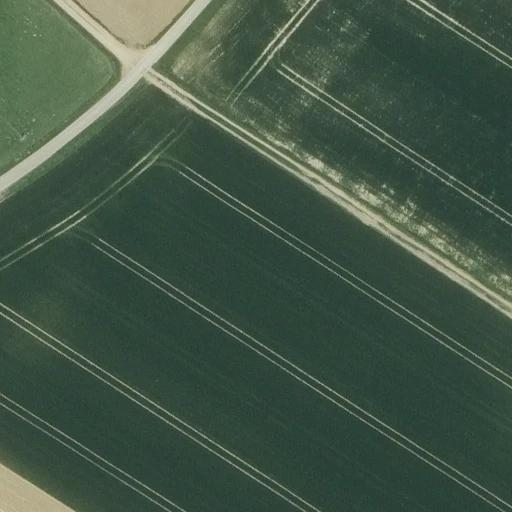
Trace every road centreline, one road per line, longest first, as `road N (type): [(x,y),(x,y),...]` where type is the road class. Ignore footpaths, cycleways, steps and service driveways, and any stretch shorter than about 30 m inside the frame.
road 1 (track): [(58,0),(136,72),(511,313)]
road 2 (track): [(0,186),(82,127),(204,0)]
